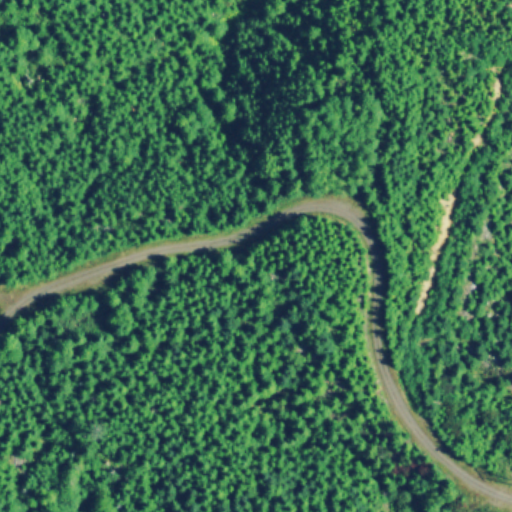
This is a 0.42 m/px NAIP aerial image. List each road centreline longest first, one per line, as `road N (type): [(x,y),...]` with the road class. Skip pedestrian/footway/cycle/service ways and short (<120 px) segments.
road 1 (track): [(511,496),(463,470),(413,418),(386,363),(384,263),(370,231),(335,206),(309,207),(227,241),(181,245),(44,288),(13,303),(0,325)]
road 2 (track): [(511,102),(416,360),(441,447)]
